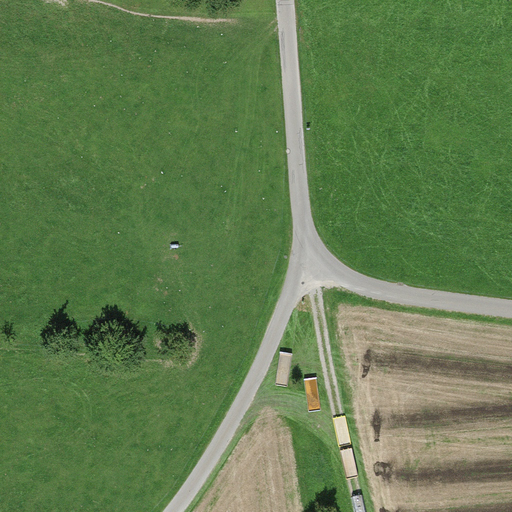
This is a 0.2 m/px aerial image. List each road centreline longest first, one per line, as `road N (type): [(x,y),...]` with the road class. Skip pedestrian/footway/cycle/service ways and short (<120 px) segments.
road 1 (unclassified): [(305,254),(270,353),(170,511)]
road 2 (track): [(305,254),(360,511)]
road 3 (residential): [(287,0),(305,254)]
road 4 (unclassified): [(350,283),(511,308)]
